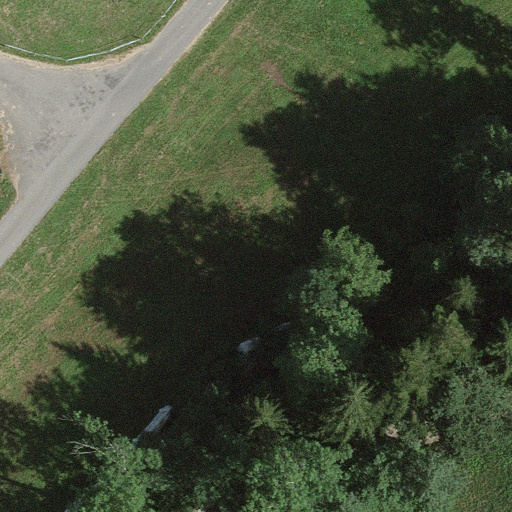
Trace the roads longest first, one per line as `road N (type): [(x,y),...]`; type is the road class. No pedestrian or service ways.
road 1 (unclassified): [(0,250),(212,0)]
road 2 (track): [(218,511),(307,469),(511,408)]
